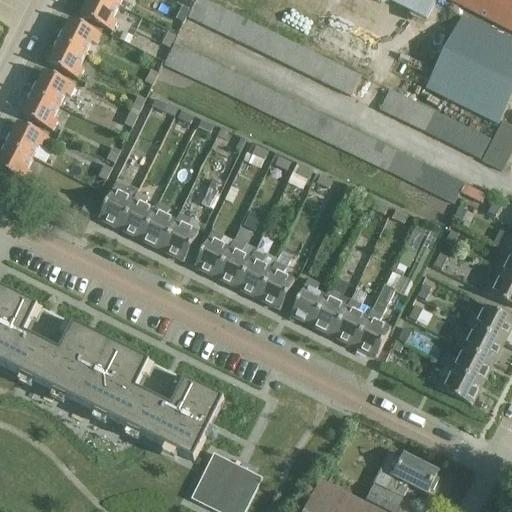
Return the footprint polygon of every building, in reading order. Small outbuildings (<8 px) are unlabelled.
[(119,10),(98,0),(89,0),(80,19),(112,34),(117,24),(112,22),(119,10)] [(98,0),(119,10),(123,0),(98,0)] [(179,0),(177,6),(189,11),(194,0),(179,0)] [(198,0),(197,0),(191,13),(188,20),(197,25),(207,4),(198,0)] [(301,27),(310,0),(283,0),(277,19),(301,27)] [(511,0),(380,0),(426,22),(436,0),(443,0),(511,34),(511,0)] [(197,25),(207,30),(217,9),(207,4),(197,25)] [(187,22),(188,20),(191,13),(182,9),(175,23),(184,27),(187,22)] [(217,9),(207,30),(216,34),(226,14),(217,9)] [(216,34),(226,39),(236,18),(226,14),(216,34)] [(236,18),(226,39),(235,44),(245,23),(236,18)] [(511,44),(462,20),(435,73),(426,91),(498,127),(506,109),(511,97),(511,44)] [(70,22),(58,44),(85,58),(91,45),(95,48),(100,38),(70,22)] [(235,44),(245,48),(255,28),(245,23),(235,44)] [(245,48),(255,53),(265,32),(255,28),(245,48)] [(255,53),(264,58),(274,37),(265,32),(255,53)] [(168,34),(162,47),(171,51),(177,38),(168,34)] [(134,40),(124,35),(120,42),(131,47),(134,40)] [(264,58),(274,62),(284,42),(274,37),(264,58)] [(274,62),(283,67),(293,46),(284,42),(274,62)] [(85,58),(58,44),(47,66),(78,82),(83,72),(79,70),(85,58)] [(283,67),(293,71),(303,51),(293,46),(283,67)] [(174,72),(184,52),(174,47),(164,67),(174,72)] [(302,76),(312,55),(303,51),(293,71),(302,76)] [(174,72),(184,76),(193,57),(184,52),(174,72)] [(302,76),(312,81),(322,60),(312,55),(302,76)] [(184,76),(194,81),(203,61),(193,57),(184,76)] [(322,60),(312,81),(321,85),(331,65),(322,60)] [(194,81),(203,86),(213,66),(203,61),(194,81)] [(321,85),(331,90),(341,69),(331,65),(321,85)] [(203,86),(213,90),(222,71),(213,66),(203,86)] [(331,90),(340,95),(350,74),(341,69),(331,90)] [(215,91),(222,95),(232,75),(222,71),(213,90),(215,91)] [(151,72),(145,84),(154,88),(160,76),(151,72)] [(43,74),(32,96),(59,109),(65,97),(69,99),(74,90),(43,74)] [(360,79),(350,74),(340,95),(350,99),(360,79)] [(222,95),(232,100),(242,80),(232,75),(222,95)] [(242,80),(232,100),(236,102),(242,104),(251,85),(242,80)] [(242,104),(251,109),(261,89),(251,85),(242,104)] [(251,109),(261,114),(270,94),(261,89),(251,109)] [(378,113),(388,117),(398,97),(388,92),(378,113)] [(196,96),(190,110),(201,115),(210,97),(202,93),(200,98),(196,96)] [(261,114),(271,118),(280,99),(270,94),(261,114)] [(59,109),(32,96),(21,118),(52,134),(57,124),(53,122),(59,109)] [(398,97),(388,117),(397,122),(407,101),(398,97)] [(132,111),(140,114),(147,102),(139,98),(132,111)] [(271,118),(280,123),(290,103),(280,99),(271,118)] [(397,122),(406,126),(416,106),(407,101),(397,122)] [(280,123),(290,128),(299,108),(290,103),(280,123)] [(179,112),(164,105),(160,115),(175,121),(179,112)] [(406,126),(415,131),(425,110),(416,106),(406,126)] [(299,132),(309,113),(299,108),(290,128),(299,132)] [(425,110),(415,131),(424,135),(434,115),(425,110)] [(299,132),(309,137),(319,117),(309,113),(299,132)] [(124,127),(133,130),(139,118),(131,114),(124,127)] [(179,122),(191,127),(195,120),(182,114),(179,122)] [(424,135),(434,140),(444,119),(434,115),(424,135)] [(319,117),(309,137),(319,142),(328,122),(319,117)] [(434,140),(443,144),(453,124),(444,119),(434,140)] [(319,142),(328,146),(338,127),(328,122),(319,142)] [(201,123),(198,130),(206,134),(211,136),(214,129),(201,123)] [(443,144),(452,149),(462,128),(453,124),(443,144)] [(497,134),(511,141),(511,128),(502,124),(497,134)] [(17,126),(6,148),(33,161),(39,149),(43,151),(48,141),(17,126)] [(328,146),(338,151),(347,132),(338,127),(328,146)] [(471,133),(462,128),(452,149),(461,153),(471,133)] [(221,130),(218,138),(227,142),(231,135),(221,130)] [(338,151),(348,156),(357,136),(347,132),(338,151)] [(461,153),(470,158),(480,137),(471,133),(461,153)] [(511,152),(511,141),(497,134),(492,144),(511,153),(511,152)] [(348,156),(357,160),(367,141),(357,136),(348,156)] [(490,142),(480,137),(470,158),(480,162),(490,142)] [(357,160),(367,165),(376,146),(367,141),(357,160)] [(511,153),(492,144),(487,154),(507,163),(511,153)] [(367,165),(376,170),(386,150),(376,146),(367,165)] [(33,161),(6,148),(0,159),(0,173),(26,186),(30,176),(26,174),(33,161)] [(113,149),(107,162),(115,166),(121,153),(113,149)] [(265,163),(269,156),(256,150),(253,158),(265,163)] [(376,170),(386,174),(396,155),(386,150),(376,170)] [(507,163),(487,154),(482,164),(502,173),(507,163)] [(386,174),(396,179),(405,160),(396,155),(386,174)] [(288,173),(291,165),(278,160),(275,167),(288,173)] [(396,179),(405,184),(415,164),(405,160),(396,179)] [(405,184),(415,188),(425,169),(415,164),(405,184)] [(105,166),(99,179),(107,183),(113,170),(105,166)] [(415,188),(425,193),(434,174),(425,169),(415,188)] [(314,175),(301,170),(298,177),(310,183),(314,175)] [(425,193),(434,198),(444,178),(434,174),(425,193)] [(333,184),(321,178),(317,186),(329,192),(333,184)] [(434,198),(444,202),(453,183),(444,178),(434,198)] [(209,190),(202,207),(211,211),(219,195),(222,187),(213,182),(209,190)] [(453,183),(444,202),(454,207),(463,188),(453,183)] [(98,222),(120,233),(138,197),(137,197),(133,205),(122,199),(126,192),(116,187),(98,222)] [(231,189),(225,202),(232,206),(238,192),(231,189)] [(120,233),(141,244),(158,208),(154,215),(143,209),(147,202),(138,197),(120,233)] [(88,200),(82,213),(90,217),(96,204),(88,200)] [(432,200),(425,215),(445,224),(452,209),(432,200)] [(496,220),(503,207),(495,203),(489,216),(496,220)] [(389,209),(376,204),(372,212),(385,218),(389,209)] [(141,244),(161,254),(179,219),(179,218),(175,226),(164,220),(168,213),(158,208),(141,244)] [(459,209),(452,224),(460,228),(468,214),(459,209)] [(408,219),(396,213),(392,222),(404,227),(408,219)] [(255,236),(262,222),(252,217),(245,231),(255,236)] [(179,219),(161,254),(183,265),(197,237),(186,231),(189,224),(179,219)] [(444,246),(453,250),(459,237),(450,233),(444,246)] [(194,270),(216,281),(234,246),(233,245),(229,253),(218,247),(222,240),(212,235),(194,270)] [(511,256),(511,244),(510,243),(510,244),(499,239),(495,248),(505,253),(511,256)] [(416,256),(413,262),(425,268),(433,252),(421,245),(416,256)] [(216,281),(237,292),(254,256),(250,263),(239,258),(243,251),(234,246),(216,281)] [(406,252),(400,265),(407,269),(409,270),(413,262),(416,256),(406,252)] [(511,281),(511,256),(505,253),(511,257),(507,268),(500,264),(495,273),(511,281)] [(440,255),(433,268),(442,272),(448,259),(440,255)] [(237,292),(257,302),(275,267),(271,274),(261,269),(264,261),(254,256),(237,292)] [(285,272),(275,267),(257,302),(279,313),(293,285),(282,279),(285,272)] [(511,309),(511,281),(495,273),(494,274),(502,278),(496,289),(489,285),(484,295),(511,309)] [(368,322),(354,351),(376,362),(390,333),(378,327),(381,320),(382,321),(399,286),(389,281),(386,287),(385,287),(371,315),(368,322)] [(290,319),(312,330),(330,294),(329,294),(325,301),(315,295),(318,288),(308,283),(290,319)] [(432,292),(424,287),(418,300),(426,304),(432,292)] [(224,403),(0,291),(0,366),(194,464),(224,403)] [(330,294),(312,330),(333,340),(351,305),(350,304),(346,312),(336,306),(339,299),(330,294)] [(333,340),(354,351),(368,322),(357,317),(360,310),(351,305),(333,340)] [(407,321),(415,325),(422,313),(413,309),(407,321)] [(474,332),(502,346),(511,326),(511,323),(485,310),(479,322),(472,318),(467,329),(474,332)] [(396,343),(405,347),(411,334),(403,330),(396,343)] [(492,367),(502,346),(474,332),(469,343),(462,339),(457,349),(464,353),(492,367)] [(481,388),(492,367),(464,353),(459,362),(446,356),(440,367),(446,370),(446,371),(453,374),(453,373),(481,388)] [(392,355),(385,370),(397,376),(404,361),(392,355)] [(413,373),(422,382),(434,369),(426,361),(413,373)] [(453,373),(453,374),(447,385),(440,381),(435,392),(470,409),(481,388),(453,373)] [(374,489),(366,503),(384,511),(396,511),(405,495),(404,495),(408,487),(426,497),(429,492),(432,494),(438,482),(435,480),(437,476),(415,464),(417,461),(407,456),(405,459),(404,458),(402,462),(389,455),(373,488),(374,489)] [(247,511),(263,481),(214,457),(191,502),(211,511),(247,511)] [(374,511),(319,484),(304,511),(374,511)]
